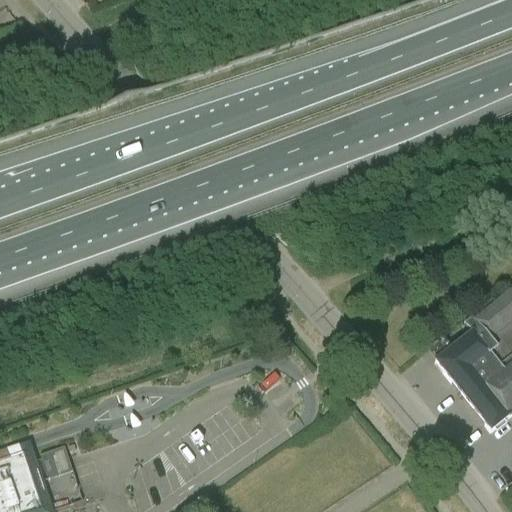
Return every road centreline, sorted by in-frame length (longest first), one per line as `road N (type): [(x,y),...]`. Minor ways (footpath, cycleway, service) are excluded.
road 1 (motorway): [(511,11),(0,202)]
road 2 (motorway): [(0,256),(511,67)]
road 3 (unclassified): [(486,511),(132,98)]
road 4 (unknown): [(300,292),(511,194)]
road 5 (residential): [(52,0),(132,98)]
